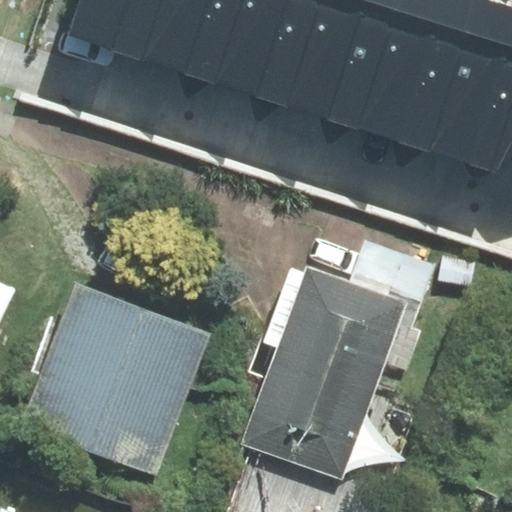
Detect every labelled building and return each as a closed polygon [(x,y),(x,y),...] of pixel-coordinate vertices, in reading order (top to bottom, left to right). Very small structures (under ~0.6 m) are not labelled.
[(146,0),(69,0),(62,23),(132,45),(146,0)] [(224,0),(146,0),(132,45),(202,68),(224,0)] [(301,0),(224,0),(202,68),(271,91),(301,0)] [(378,0),(301,0),(271,91),(341,114),(378,0)] [(455,0),(378,0),(341,114),(410,137),(455,0)] [(511,55),(511,1),(508,0),(455,0),(410,137),(478,159),(511,55)] [(246,99),(122,55),(104,106),(228,149),(246,99)] [(511,55),(478,159),(511,169),(511,55)] [(352,123),(287,104),(271,163),(336,181),(352,123)] [(253,434),(347,470),(419,286),(325,249),(253,434)] [(225,320),(85,268),(31,413),(170,465),(225,320)] [(73,511),(17,494),(10,511),(73,511)]
